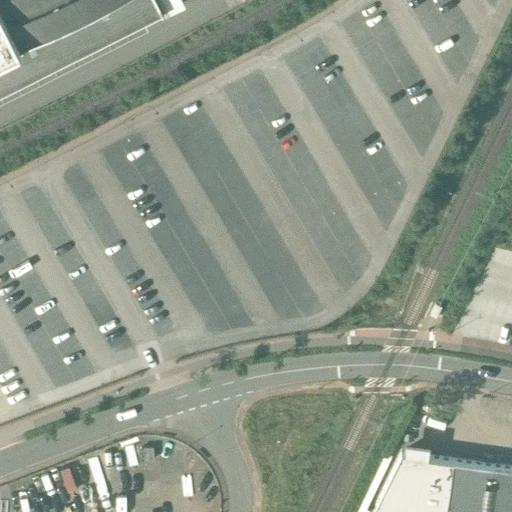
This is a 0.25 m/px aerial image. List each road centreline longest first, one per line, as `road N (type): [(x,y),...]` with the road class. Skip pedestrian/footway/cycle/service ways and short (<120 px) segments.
road 1 (residential): [(511,382),(428,367),(338,366),(194,392)]
road 2 (residential): [(194,392),(0,464)]
road 3 (residential): [(194,392),(238,483),(240,511)]
